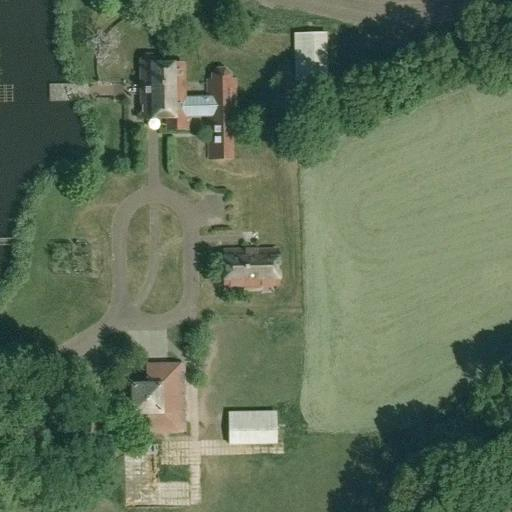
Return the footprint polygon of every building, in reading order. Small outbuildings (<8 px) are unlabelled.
[(301,82),(324,81),(323,33),(300,34),(301,82)] [(155,66),(155,61),(151,57),(145,57),(141,61),(142,117),(170,116),(170,129),(188,129),(188,116),(209,116),(210,159),(231,158),(230,115),(235,115),(234,82),(230,82),(230,75),(224,71),(217,71),(212,76),(213,83),(208,83),(209,99),(183,100),(183,66),(155,66)] [(226,286),(277,285),(277,251),(225,252),(226,286)] [(184,432),(183,366),(147,367),(147,386),(132,386),(132,414),(148,414),(148,433),(184,432)] [(280,443),(279,411),(231,413),(232,444),(280,443)] [(157,456),(157,446),(140,446),(140,455),(157,456)]
